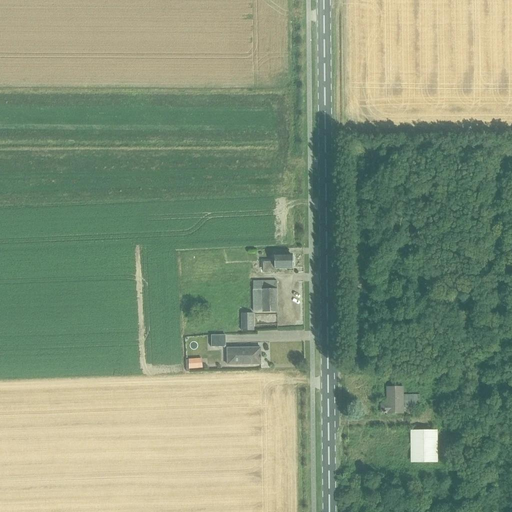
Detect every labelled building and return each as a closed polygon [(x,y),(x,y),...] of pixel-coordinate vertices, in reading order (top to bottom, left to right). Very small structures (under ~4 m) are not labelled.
[(263,263),(263,271),(276,271),(276,269),(292,268),(292,267),(294,267),(294,263),(293,263),(293,258),(294,258),(294,256),(275,256),(275,263),(263,263)] [(253,312),(263,312),(278,312),(277,282),(253,282),(253,312)] [(240,315),(241,331),(253,330),(252,315),(240,315)] [(226,335),(212,335),(212,337),(212,347),(226,347),(226,336),(226,335)] [(261,365),(261,349),(228,350),(229,366),(261,365)] [(201,359),(189,360),(190,368),(202,367),(201,359)] [(384,413),(403,413),(403,406),(413,406),(413,408),(419,408),(419,395),(412,395),(412,397),(402,397),(402,387),(387,387),(387,404),(381,404),(381,413),(384,413)] [(412,432),(412,461),(436,461),(436,431),(412,432)]
